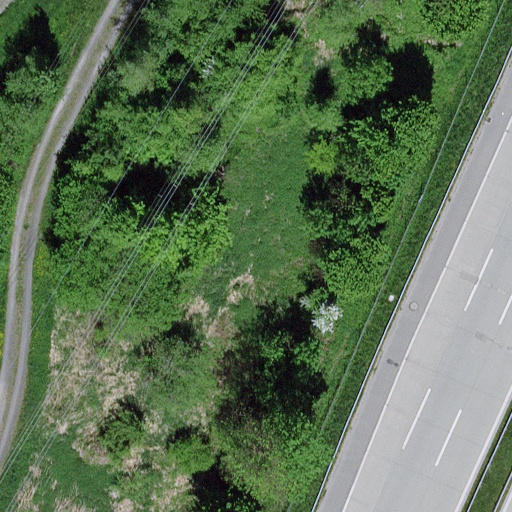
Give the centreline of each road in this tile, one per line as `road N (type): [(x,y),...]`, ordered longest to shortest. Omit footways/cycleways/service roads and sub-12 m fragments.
road 1 (track): [(145,0),(26,302),(0,459)]
road 2 (motorway): [(511,295),(415,511)]
